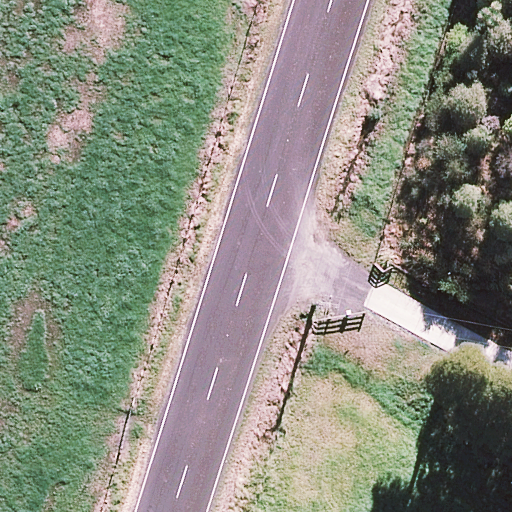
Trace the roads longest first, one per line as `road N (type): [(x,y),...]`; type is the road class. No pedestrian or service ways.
road 1 (unclassified): [(171,511),(331,0)]
road 2 (track): [(511,340),(265,216)]
